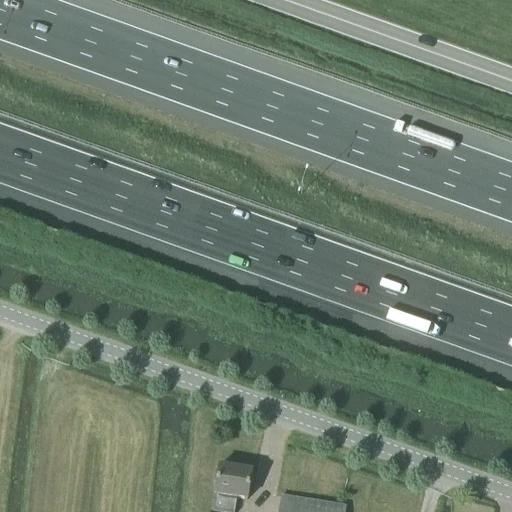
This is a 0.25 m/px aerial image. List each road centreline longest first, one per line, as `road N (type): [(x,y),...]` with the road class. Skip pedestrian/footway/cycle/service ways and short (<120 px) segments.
road 1 (motorway): [(0,154),(511,337)]
road 2 (motorway): [(511,194),(0,12)]
road 3 (unclassified): [(511,498),(0,318)]
road 4 (primary): [(275,0),(511,84)]
